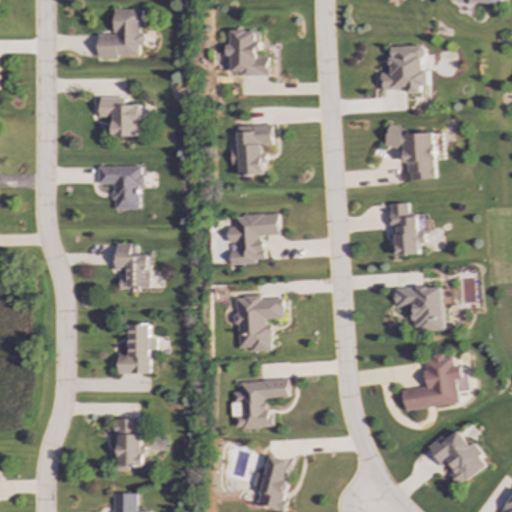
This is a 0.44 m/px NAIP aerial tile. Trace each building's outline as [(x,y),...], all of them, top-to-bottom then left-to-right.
[(140,10),(113,10),(113,35),(97,35),(97,57),(137,57),(138,46),(143,46),(143,33),(140,33),(140,10)] [(269,75),(269,57),(259,57),(260,31),(230,31),(230,45),(227,45),(227,57),(232,57),(231,74),(269,75)] [(383,90),(408,89),(408,93),(422,93),(421,87),(429,86),(428,70),(424,70),(422,46),(390,48),(392,72),(381,73),(383,90)] [(111,117),(111,136),(140,137),(141,105),(123,105),(124,98),(98,98),(98,117),(111,117)] [(273,145),(273,125),(238,126),(239,150),(232,150),(232,165),(240,165),(240,176),(265,175),(265,146),(273,145)] [(434,133),(406,134),(406,129),(391,125),(386,146),(406,151),(406,172),(412,173),(412,180),(436,179),(435,163),(435,161),(434,133)] [(138,210),(138,186),(141,186),(142,167),(97,166),(97,184),(113,184),(112,209),(138,210)] [(420,255),(420,244),(426,244),(425,231),(419,231),(418,214),(409,215),(409,203),(391,204),(391,229),(396,228),(397,255),(420,255)] [(280,235),(279,214),(235,216),(235,227),(228,227),(229,247),(230,247),(231,264),(264,262),(263,236),(280,235)] [(149,256),(131,256),(131,244),(115,244),(115,270),(127,270),(127,277),(119,277),(119,289),(128,289),(128,293),(139,293),(139,289),(149,289),(149,256)] [(444,330),(442,287),(395,289),(396,307),(414,307),(415,332),(444,330)] [(272,351),(271,321),(284,320),(284,299),(262,300),(261,296),(236,297),(238,348),(251,348),(251,351),(272,351)] [(119,374),(150,374),(149,350),(156,350),(156,338),(150,338),(149,324),(129,325),(129,355),(118,355),(119,374)] [(406,411),(460,404),(457,379),(463,378),(462,366),(455,367),(454,357),(445,358),(445,356),(425,358),(428,387),(404,390),(406,411)] [(239,382),(240,392),(232,392),(233,429),(271,428),(270,398),(289,398),(288,380),(239,382)] [(141,467),(141,419),(115,419),(115,471),(130,471),(130,467),(141,467)] [(486,466),(479,457),(482,454),(474,443),(470,446),(459,431),(445,441),(442,436),(428,447),(443,467),(449,463),(456,472),(451,475),(459,486),(486,466)] [(265,475),(255,473),(252,489),(261,491),(258,505),(284,510),(286,501),(282,500),(287,481),(286,481),(290,461),(269,456),(265,475)] [(137,511),(138,494),(113,493),(113,511),(137,511)] [(511,511),(511,497),(501,511),(511,511)]
